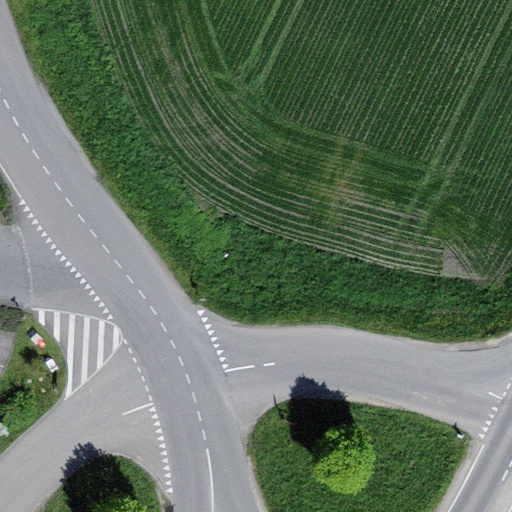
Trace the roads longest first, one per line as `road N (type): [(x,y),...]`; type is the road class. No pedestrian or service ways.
road 1 (unclassified): [(190,383),(152,310),(27,143),(0,93)]
road 2 (unclassified): [(190,383),(320,358),(457,383),(511,403)]
road 3 (unclassified): [(0,502),(66,439),(117,408),(190,383)]
